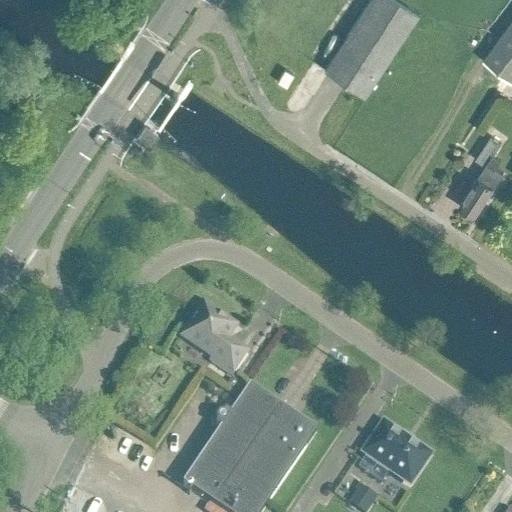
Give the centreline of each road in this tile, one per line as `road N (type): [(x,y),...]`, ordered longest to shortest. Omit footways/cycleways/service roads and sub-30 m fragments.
road 1 (unclassified): [(511,443),(230,255),(184,256),(157,270),(136,293),(97,371)]
road 2 (secondary): [(0,268),(178,0)]
road 3 (unclassified): [(272,113),(511,274)]
road 4 (unknown): [(210,401),(147,504)]
